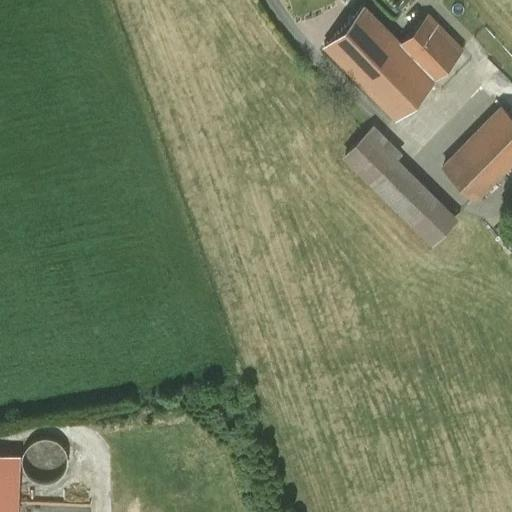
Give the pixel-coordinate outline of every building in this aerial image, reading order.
[(399,40),(362,4),(323,44),(394,116),(461,49),(426,13),(399,40)] [(511,116),(501,105),(442,165),(473,196),(511,156),(511,116)] [(398,151),(372,125),(343,154),(370,180),(393,157),(398,151)] [(436,199),(393,157),(370,180),(412,223),(436,199)] [(50,436),(46,435),(42,435),(39,435),(35,436),(33,437),(30,439),(28,441),(25,444),(23,446),(22,450),(21,453),(20,456),(20,458),(20,462),(21,465),(23,468),(24,470),(25,472),(27,475),(30,477),(33,479),(36,480),(39,481),(43,481),(48,480),(51,479),(54,478),(57,476),(59,474),(61,472),(63,470),(65,466),(65,463),(66,461),(66,457),(65,452),(64,449),(62,445),(60,442),(57,440),(54,438),(50,436)]
